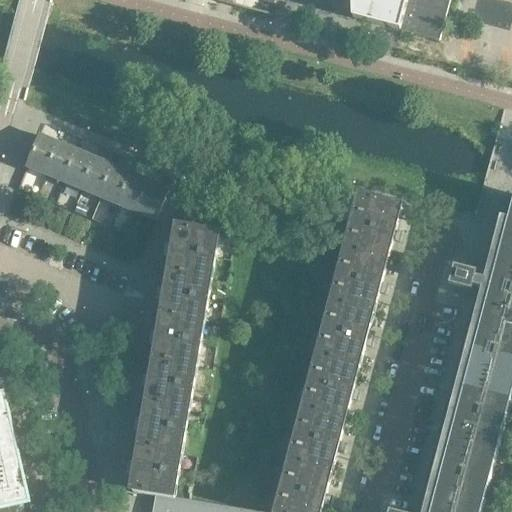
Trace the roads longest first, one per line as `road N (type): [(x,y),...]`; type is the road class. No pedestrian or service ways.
road 1 (residential): [(380,511),(448,220)]
road 2 (residential): [(98,511),(62,352),(42,339),(0,333)]
